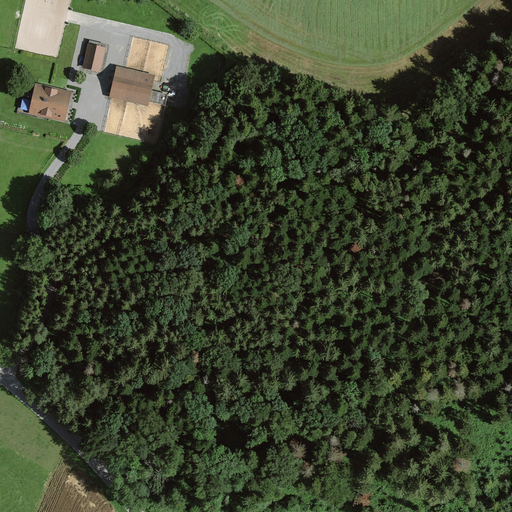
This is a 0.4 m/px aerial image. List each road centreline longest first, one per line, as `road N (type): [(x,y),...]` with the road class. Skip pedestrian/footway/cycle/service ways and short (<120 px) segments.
road 1 (unclassified): [(0,376),(63,427),(138,511)]
road 2 (track): [(81,127),(37,202),(57,281)]
